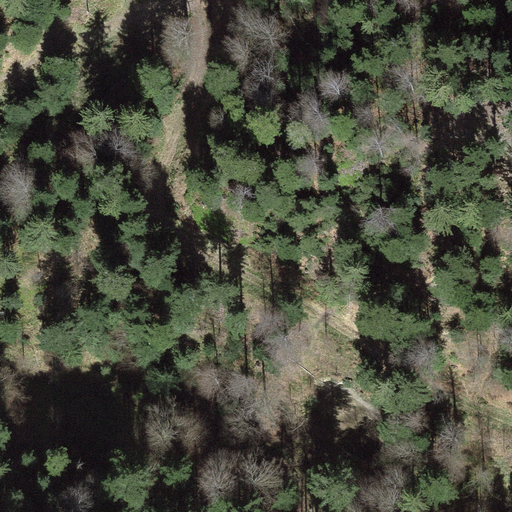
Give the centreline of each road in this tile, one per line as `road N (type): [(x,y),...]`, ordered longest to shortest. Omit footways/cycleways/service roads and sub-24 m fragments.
road 1 (track): [(511,423),(202,255),(164,222),(154,190),(202,58),(205,15),(197,0)]
road 2 (track): [(155,0),(0,84)]
